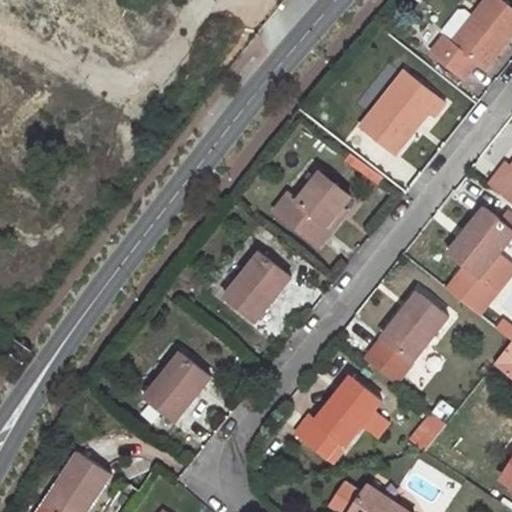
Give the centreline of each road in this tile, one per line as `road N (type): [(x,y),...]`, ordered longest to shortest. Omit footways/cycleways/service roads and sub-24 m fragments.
road 1 (residential): [(247,511),(223,476),(229,452),(511,96)]
road 2 (secondary): [(332,0),(59,342)]
road 3 (secondary): [(0,456),(59,342)]
